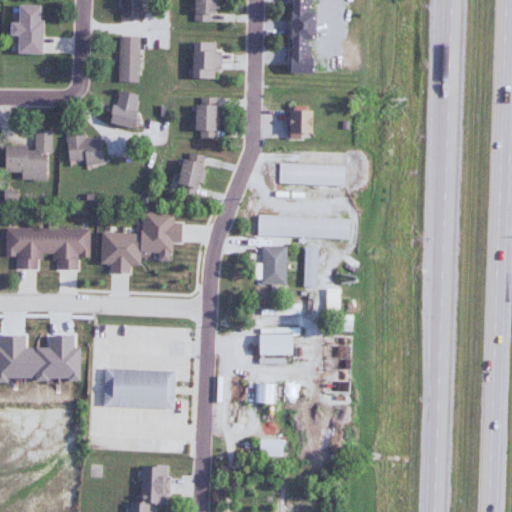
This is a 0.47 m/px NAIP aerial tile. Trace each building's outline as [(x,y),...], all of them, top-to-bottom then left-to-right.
[(117,0),(118,22),(139,22),(139,0),(117,0)] [(208,22),(208,9),(216,9),(216,0),(189,0),(190,22),(208,22)] [(284,0),(284,73),(306,73),(306,0),(284,0)] [(13,53),(37,54),(39,5),(14,4),(14,23),(6,23),(5,36),(14,36),(13,53)] [(136,36),(116,36),(116,82),(136,82),(136,36)] [(188,79),(217,79),(217,51),(213,51),(213,42),(188,42),(188,79)] [(135,94),(113,90),(106,123),(129,127),(135,94)] [(212,96),(197,96),(197,104),(190,104),(190,130),(197,130),(197,138),(212,138),(212,96)] [(306,109),(284,109),(284,138),(306,138),(306,109)] [(49,130),(31,130),(31,145),(0,145),(0,171),(18,172),(18,179),(42,179),(42,152),(49,152),(49,130)] [(101,163),(98,134),(63,137),(65,161),(82,160),(82,165),(101,163)] [(186,159),(177,158),(172,184),(180,185),(179,193),(196,195),(202,155),(187,153),(186,159)] [(276,184),(342,185),(342,165),(277,164),(276,184)] [(344,239),(345,218),(255,216),(254,236),(344,239)] [(87,257),(88,229),(2,228),(2,257),(14,257),(13,269),(34,269),(34,257),(54,257),(54,269),(75,269),(75,257),(87,257)] [(283,246),(259,246),(259,284),(283,284),(283,246)] [(314,247),(300,247),(300,287),(314,287),(314,247)] [(289,354),(289,335),(253,335),(253,354),(289,354)] [(170,408),(171,370),(100,368),(98,406),(170,408)] [(256,457),(283,457),(283,440),(256,440),(256,457)] [(167,465),(138,464),(135,511),(155,511),(155,505),(165,506),(167,465)]
